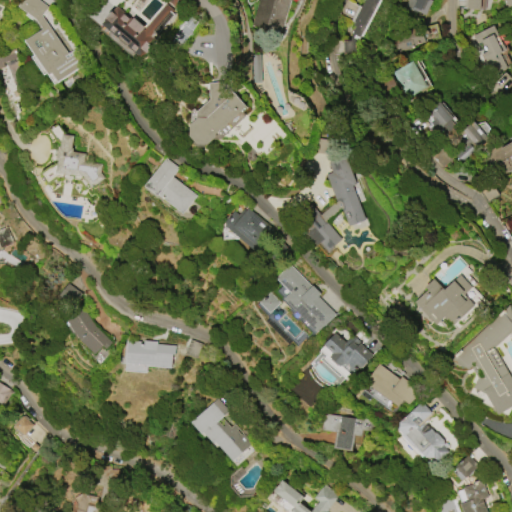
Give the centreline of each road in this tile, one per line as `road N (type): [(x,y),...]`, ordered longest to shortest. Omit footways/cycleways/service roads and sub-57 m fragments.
road 1 (residential): [(58,0),(145,130),(243,188),(511,474)]
road 2 (residential): [(0,147),(48,238),(120,314),(198,333),(246,371),(291,439),(379,511)]
road 3 (residential): [(336,0),(327,52),(342,96),(425,179),(481,207),(511,276)]
road 4 (residential): [(0,366),(60,428),(145,456),(236,511)]
road 5 (residential): [(398,0),(373,51),(375,73),(396,117),(462,196)]
road 6 (residential): [(450,0),(457,69),(474,95),(511,103)]
